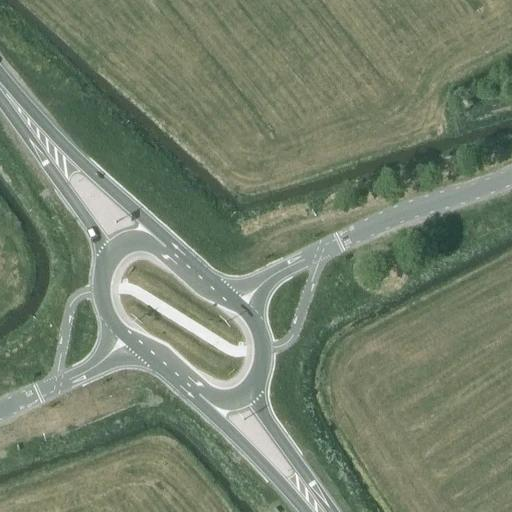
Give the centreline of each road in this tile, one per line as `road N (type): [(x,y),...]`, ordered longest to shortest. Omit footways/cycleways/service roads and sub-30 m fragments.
road 1 (secondary): [(192,262),(42,125),(0,75)]
road 2 (tertiary): [(296,264),(394,215),(511,176)]
road 3 (secondary): [(0,102),(92,230),(103,266)]
road 4 (secondary): [(166,373),(304,511)]
road 5 (secondary): [(331,511),(267,422),(253,388)]
